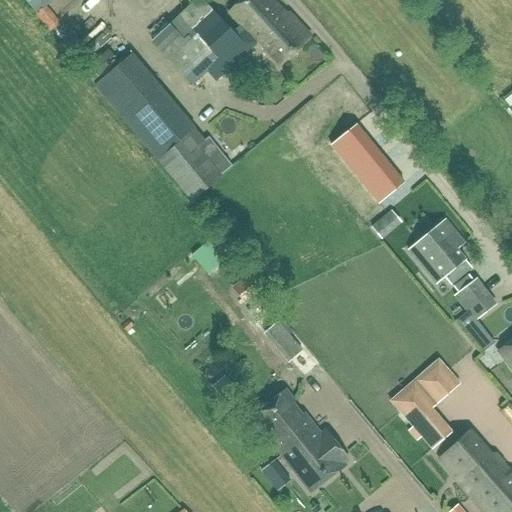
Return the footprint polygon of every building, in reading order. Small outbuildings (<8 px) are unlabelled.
[(50,0),(24,0),(37,15),(46,8),(52,2),(50,0)] [(259,29),(280,9),(271,0),(239,0),(227,11),(239,24),(240,23),(244,28),(235,36),(201,0),(195,0),(186,8),(153,41),(195,86),(207,73),(216,82),(256,44),(254,44),(251,41),(261,32),(259,29)] [(254,44),(256,44),(262,50),(263,49),(279,65),(309,37),(288,14),(286,15),(280,9),(259,29),(261,32),(251,41),(254,44)] [(154,78),(153,79),(133,56),(96,88),(124,123),(125,122),(191,202),(222,177),(198,147),(204,141),(193,129),(183,116),(162,90),(163,90),(154,78)] [(359,122),(334,143),(381,201),(406,181),(359,122)] [(464,243),(445,220),(407,251),(435,284),(444,276),(451,285),(470,269),(463,261),(465,260),(456,249),(464,243)] [(468,275),(453,287),(457,293),(454,296),(466,312),(468,311),(485,297),(473,281),(468,275)] [(249,318),(286,365),(302,352),(266,305),(249,318)] [(466,312),(456,321),(481,352),(492,343),(468,311),(466,312)] [(511,338),(499,349),(501,352),(511,367),(511,338)] [(385,405),(429,458),(452,438),(431,412),(460,388),(438,362),(385,405)] [(279,454),(313,426),(304,414),(301,417),(293,407),(294,402),(285,391),(283,389),(248,416),(251,418),(279,454)] [(313,426),(279,454),(310,493),(345,466),(330,447),(327,449),(320,440),(321,436),(313,426)] [(491,455),(469,431),(437,460),(484,511),(511,511),(511,474),(494,455),(491,455)]
